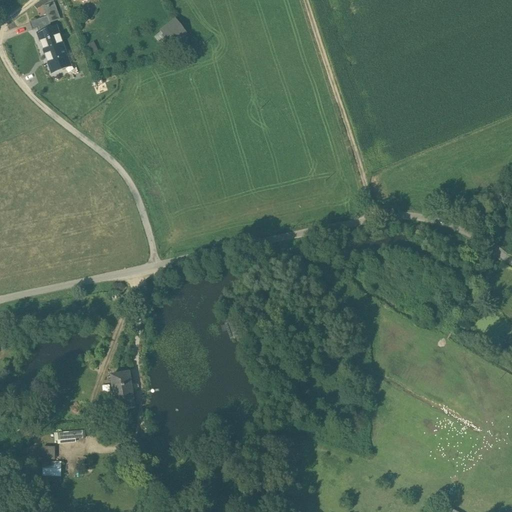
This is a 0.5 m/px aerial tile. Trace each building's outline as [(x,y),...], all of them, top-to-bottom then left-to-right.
[(47,16),(48,16),(49,20),(58,17),(54,4),(44,8),(47,16)] [(33,30),(37,28),(50,23),(49,20),(48,16),(30,23),(33,30)] [(50,23),(37,28),(38,34),(52,29),(50,23)] [(52,29),(38,34),(41,42),(40,43),(43,51),(44,51),(46,55),(46,56),(48,55),(63,50),(64,49),(62,44),(63,44),(60,36),(59,36),(56,29),(56,27),(52,29)] [(161,35),(157,31),(151,37),(155,41),(152,43),(156,47),(158,44),(161,47),(167,41),(164,38),(167,36),(163,32),(161,35)] [(46,55),(45,56),(48,64),(49,63),(52,74),(70,67),(64,49),(63,50),(48,55),(46,56),(46,55)] [(234,323),(230,324),(225,326),(230,342),(240,340),(234,323)] [(130,373),(120,375),(120,372),(113,373),(113,376),(111,376),(114,396),(116,410),(116,411),(135,408),(130,373)] [(114,396),(106,397),(108,411),(116,410),(114,396)] [(76,442),(76,437),(84,437),(83,431),(56,432),(57,443),(76,442)] [(59,465),(42,465),(41,476),(59,476),(59,465)]
